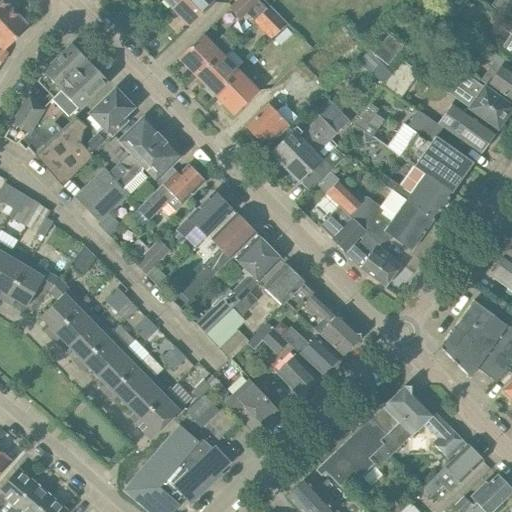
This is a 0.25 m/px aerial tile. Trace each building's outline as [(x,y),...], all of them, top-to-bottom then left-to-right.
[(0,0),(0,17),(10,8),(1,0),(0,0)] [(162,0),(171,8),(179,0),(162,0)] [(179,0),(171,8),(189,26),(213,3),(210,0),(179,0)] [(266,9),(256,0),(236,0),(228,8),(240,20),(246,15),(253,22),(266,9)] [(511,3),(507,0),(497,0),(493,7),(511,20),(511,3)] [(253,22),(269,38),(285,23),(269,7),(266,9),(253,22)] [(0,17),(0,61),(2,62),(7,53),(5,50),(28,27),(10,8),(0,17)] [(511,23),(509,21),(503,30),(510,34),(502,46),(511,53),(511,23)] [(178,59),(194,75),(207,62),(210,66),(231,45),(221,35),(212,45),(202,35),(178,59)] [(34,156),(42,149),(75,117),(75,116),(61,130),(54,122),(65,111),(70,116),(78,108),(78,109),(107,81),(71,44),(42,72),(37,82),(36,82),(48,94),(42,100),(40,98),(35,102),(28,96),(3,138),(15,145),(17,143),(24,151),(25,151),(27,149),(33,155),(34,156)] [(380,44),(373,54),(387,65),(395,56),(380,44)] [(379,62),(368,52),(357,63),(369,74),(379,62)] [(491,63),(479,80),(498,93),(511,103),(511,67),(491,53),(486,60),(491,63)] [(222,55),(221,55),(210,66),(207,62),(194,75),(215,97),(228,84),(225,81),(236,70),(222,55)] [(400,60),(391,73),(408,85),(418,73),(400,60)] [(345,71),(336,61),(316,79),(325,89),(345,71)] [(257,91),(236,70),(225,81),(228,84),(215,97),(232,114),(257,91)] [(463,73),(448,94),(469,108),(481,117),(497,128),(499,126),(502,125),(505,121),(505,117),(511,107),(496,96),(484,87),(485,85),(463,73)] [(132,108),(115,90),(89,114),(104,130),(99,135),(98,134),(84,147),(90,154),(125,121),(122,118),(132,108)] [(326,125),(338,111),(344,104),(338,98),(331,104),(326,99),(314,111),(319,117),(298,137),(292,130),(270,152),(284,167),(327,126),(326,125)] [(282,106),(274,99),(245,127),(260,142),(265,138),(270,144),(289,126),(275,112),(282,106)] [(378,110),(368,103),(352,125),(371,138),(376,131),(367,125),(378,110)] [(451,104),(437,124),(443,128),(463,142),(479,154),(494,133),(489,129),(490,128),(482,122),(480,124),(451,104)] [(402,123),(385,147),(413,167),(423,175),(451,194),(473,163),(456,151),(437,137),(443,128),(437,124),(417,110),(406,126),(402,123)] [(299,182),(300,181),(309,191),(315,184),(321,179),(328,172),(344,157),(333,149),(332,147),(335,143),(330,139),(348,122),(338,111),(326,125),(327,126),(284,167),(299,182)] [(75,117),(42,149),(34,156),(62,187),(63,188),(93,158),(80,145),(83,131),(87,127),(75,117)] [(73,197),(87,210),(161,138),(143,119),(118,143),(131,156),(127,157),(108,175),(101,169),(73,197)] [(179,156),(161,138),(87,210),(98,222),(113,208),(128,195),(124,191),(142,172),(143,168),(154,180),(179,156)] [(204,182),(187,165),(178,174),(175,171),(161,185),(164,188),(134,218),(142,227),(166,203),(175,211),(204,182)] [(380,174),(376,179),(389,189),(392,191),(405,200),(432,220),(440,209),(444,208),(447,204),(446,200),(451,194),(423,175),(413,167),(399,187),(393,183),(380,174)] [(321,179),(315,184),(325,194),(338,207),(347,216),(351,220),(351,219),(364,232),(379,244),(388,234),(411,250),(432,220),(405,200),(392,191),(380,208),(365,198),(361,202),(337,181),(328,172),(321,179)] [(13,209),(22,194),(4,184),(0,191),(0,201),(6,205),(13,209)] [(232,211),(213,192),(175,230),(184,239),(195,227),(205,237),(232,211)] [(9,216),(26,226),(39,205),(22,194),(13,209),(9,216)] [(39,205),(26,226),(44,236),(52,222),(45,218),(49,211),(39,205)] [(338,207),(319,226),(332,239),(331,239),(343,252),(342,253),(359,268),(384,287),(398,267),(374,250),(379,244),(364,232),(351,219),(351,220),(347,216),(338,207)] [(119,224),(109,213),(98,224),(108,235),(119,224)] [(255,234),(235,214),(210,239),(220,250),(179,290),(189,300),(213,276),(255,234)] [(0,269),(11,252),(17,241),(0,231),(0,269)] [(209,309),(195,323),(205,334),(220,319),(238,302),(248,292),(281,259),(272,251),(268,246),(259,237),(258,236),(243,250),(233,260),(249,276),(232,292),(229,289),(209,309)] [(170,251),(158,240),(134,264),(157,286),(166,277),(154,266),(170,251)] [(11,252),(0,269),(0,291),(1,292),(0,293),(0,298),(5,301),(28,263),(11,252)] [(497,266),(489,276),(506,288),(511,292),(511,261),(504,256),(503,258),(499,258),(496,262),(497,266)] [(39,285),(48,291),(56,281),(55,279),(28,263),(5,301),(11,306),(15,300),(26,307),(39,285)] [(271,278),(262,288),(281,306),(285,301),(304,281),(285,263),(271,278)] [(56,281),(48,291),(49,291),(57,300),(39,317),(48,327),(44,331),(49,337),(81,306),(56,281)] [(304,281),(285,301),(286,302),(296,312),(304,304),(321,320),(313,328),(318,334),(320,332),(329,341),(342,356),(360,340),(360,333),(347,321),(338,313),(305,282),(304,281)] [(110,306),(122,294),(116,288),(104,299),(110,306)] [(205,334),(204,334),(218,348),(236,330),(245,321),(240,317),(257,300),(248,292),(238,302),(220,319),(205,334)] [(137,308),(122,294),(110,306),(116,312),(124,320),(137,308)] [(511,359),(511,315),(505,325),(472,301),(441,344),(442,350),(469,377),(476,368),(496,382),(511,359)] [(81,306),(49,337),(55,343),(60,338),(68,347),(95,320),(81,306)] [(139,335),(151,323),(145,317),(133,328),(139,335)] [(78,366),(110,335),(95,320),(68,347),(77,356),(72,360),(78,366)] [(157,329),(151,323),(139,335),(145,341),(157,329)] [(265,324),(248,341),(255,348),(261,341),(276,355),(286,344),(265,324)] [(277,324),(273,328),(281,336),(289,328),(284,324),(277,324)] [(97,376),(124,349),(134,339),(120,325),(110,335),(78,366),(84,372),(88,367),(97,376)] [(281,336),(281,337),(287,343),(299,354),(300,352),(308,360),(322,375),(339,359),(326,344),(318,336),(309,345),(290,327),(288,328),(281,336)] [(167,364),(179,352),(173,346),(161,358),(167,364)] [(106,395),(138,364),(124,349),(97,376),(105,385),(101,389),(106,395)] [(179,352),(167,364),(173,370),(185,358),(179,352)] [(138,364),(106,395),(112,401),(117,396),(125,405),(153,378),(163,368),(148,354),(138,364)] [(317,379),(295,355),(276,373),(298,397),(317,379)] [(135,424),(167,393),(153,378),(125,405),(134,414),(129,418),(135,424)] [(209,388),(202,381),(190,392),(197,400),(209,388)] [(267,399),(248,381),(224,403),(235,415),(244,406),(264,428),(280,414),(267,399)] [(380,447),(389,457),(426,421),(439,436),(432,443),(448,460),(466,444),(435,412),(410,386),(404,385),(383,406),(402,426),(390,438),(394,441),(388,446),(385,443),(380,447)] [(167,393),(135,424),(150,439),(182,408),(167,393)] [(204,396),(186,412),(195,421),(213,405),(204,396)] [(340,486),(344,482),(349,486),(372,463),(377,468),(389,457),(380,447),(385,443),(388,446),(394,441),(390,438),(402,426),(383,406),(316,470),(321,475),(325,471),(340,486)] [(179,425),(145,465),(123,490),(148,511),(172,511),(173,511),(184,498),(190,504),(222,473),(221,472),(231,462),(215,445),(212,447),(209,444),(207,445),(200,440),(199,442),(179,425)] [(452,458),(422,488),(431,497),(442,485),(450,493),(459,484),(468,475),(482,461),(467,445),(452,458)] [(0,453),(0,471),(9,461),(0,453)] [(0,511),(8,511),(13,506),(14,507),(35,483),(17,468),(0,488),(0,511)] [(490,511),(511,491),(497,475),(488,484),(485,481),(466,499),(463,496),(452,507),(457,511),(490,511)] [(306,479),(287,497),(300,511),(336,511),(319,494),(306,479)] [(13,506),(8,511),(37,511),(51,497),(35,483),(14,507),(13,506)] [(66,511),(67,511),(51,497),(37,511),(66,511)] [(398,511),(400,510),(390,500),(378,511),(398,511)] [(419,511),(410,502),(400,511),(419,511)]
